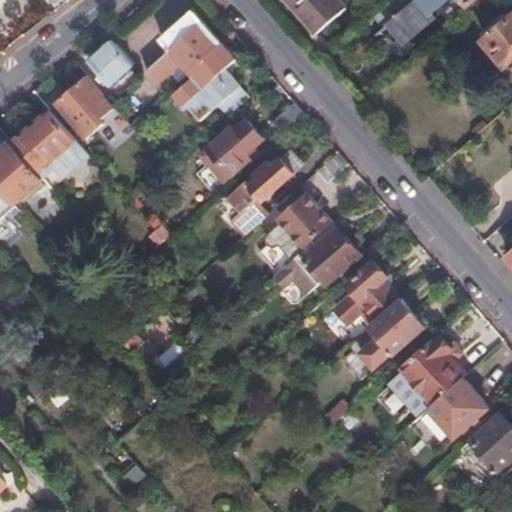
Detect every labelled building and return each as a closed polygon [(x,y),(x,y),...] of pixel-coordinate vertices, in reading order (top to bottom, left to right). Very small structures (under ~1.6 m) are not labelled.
[(287,0),(315,32),(345,6),(339,0),(287,0)] [(392,0),(376,14),(385,26),(378,32),(380,34),(386,28),(391,24),(407,42),(434,19),(428,13),(438,4),(442,0),(468,0),(470,1),(471,0),(392,0)] [(183,62),(190,70),(222,41),(194,10),(161,38),(171,49),(147,69),(159,82),(183,62)] [(511,14),(486,37),(509,63),(511,60),(511,14)] [(109,83),(133,62),(111,36),(98,47),(87,57),(109,83)] [(202,119),(223,100),(241,83),(227,67),(236,58),(222,41),(190,70),(194,75),(176,91),(186,102),(202,119)] [(55,101),(87,137),(105,121),(101,118),(113,108),(85,75),(55,101)] [(223,100),(233,111),(252,95),(241,83),(223,100)] [(285,131),(307,112),(296,100),(275,119),(285,131)] [(49,109),(12,139),(41,173),(60,156),(73,170),(89,155),(49,109)] [(203,153),(225,179),(250,158),(245,153),(265,136),(250,118),(241,126),(238,122),(203,153)] [(0,182),(17,202),(45,178),(41,173),(12,139),(0,149),(0,182)] [(329,180),(350,161),(340,150),(319,168),(329,180)] [(263,195),(265,197),(266,198),(296,172),(283,156),(273,164),(274,164),(270,168),(265,162),(255,171),(259,175),(252,182),(263,195)] [(274,164),(273,164),(269,159),(265,162),(270,168),(274,164)] [(231,219),(245,234),(270,212),(260,201),(258,199),(263,195),(252,182),(259,175),(255,171),(229,194),(242,210),(231,219)] [(0,217),(17,202),(0,182),(0,217)] [(283,259),(287,263),(300,252),(305,248),(302,245),(332,220),(309,193),(284,215),(281,217),(279,219),(265,231),(277,244),(275,247),(274,251),(277,256),(280,258),(283,259)] [(218,204),(231,219),(242,210),(229,194),(218,204)] [(305,248),(300,252),(328,283),(363,253),(335,221),(305,248)] [(376,320),(399,299),(383,281),(391,276),(377,260),(346,287),(352,294),(333,311),(347,325),(359,315),(365,308),(376,320)] [(392,352),(394,354),(425,328),(399,299),(376,320),(369,326),(350,343),(337,355),(360,381),(374,369),(392,352)] [(365,308),(359,315),(369,326),(376,320),(365,308)] [(462,376),(465,373),(449,355),(454,350),(442,336),(405,369),(406,371),(393,383),(418,412),(432,400),(434,402),(462,376)] [(434,402),(411,422),(435,449),(455,432),(458,435),(474,420),(479,416),(489,407),(462,376),(434,402)] [(333,426),(351,410),(343,401),(325,418),(333,426)] [(488,457),(498,469),(511,455),(511,424),(503,414),(463,449),(478,465),(488,457)] [(474,420),(478,424),(483,420),(479,416),(474,420)]
